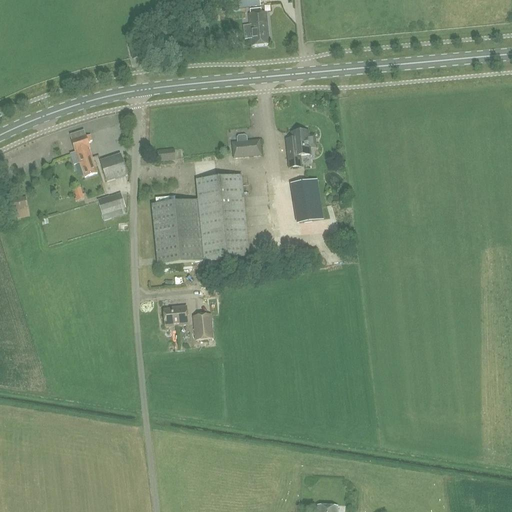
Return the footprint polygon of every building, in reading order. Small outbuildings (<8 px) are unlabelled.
[(226,0),(228,10),(220,11),(221,20),(241,18),(246,17),(245,8),(260,6),(259,0),(226,0)] [(269,45),(267,24),(266,13),(261,14),(261,9),(250,10),(250,15),(249,15),(252,47),(269,45)] [(137,44),(130,46),(133,60),(140,59),(137,44)] [(79,164),(80,166),(93,161),(89,149),(90,149),(88,144),(90,144),(90,143),(92,142),(90,136),(86,138),(86,136),(85,137),(84,132),(70,136),(72,141),(71,141),(76,153),(70,155),(74,166),(79,164)] [(286,141),(289,169),(301,168),(300,157),(310,156),(309,148),(313,148),(315,146),(315,143),(315,141),(314,139),(312,137),(308,137),(308,132),(292,134),(292,140),(286,141)] [(261,157),(260,141),(247,142),(246,138),(245,137),(239,137),(237,139),(238,143),(232,144),(234,160),(261,157)] [(159,162),(175,160),(174,151),(158,152),(159,162)] [(121,156),(100,162),(107,183),(127,176),(121,156)] [(97,174),(93,161),(80,166),(84,178),(97,174)] [(158,267),(204,262),(205,269),(213,268),(212,261),(249,258),(241,177),(196,182),(198,202),(152,206),(158,267)] [(300,225),(323,221),(317,181),(294,185),(300,225)] [(98,203),(104,221),(125,214),(124,209),(125,209),(122,197),(110,201),(110,199),(98,203)] [(26,198),(6,202),(8,213),(28,208),(26,198)] [(165,328),(188,325),(186,308),(177,309),(177,310),(164,311),(165,328)] [(211,316),(193,318),(196,342),(214,340),(211,316)]
